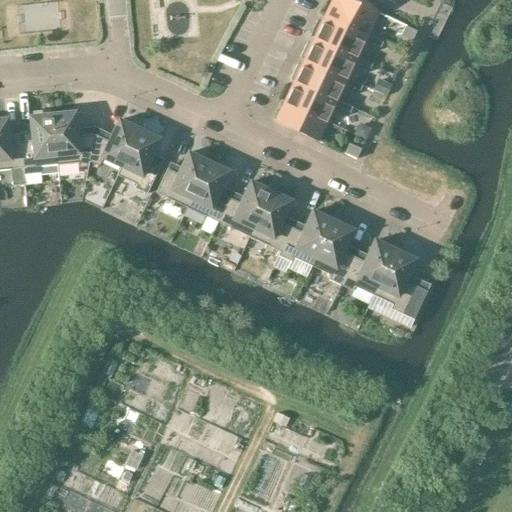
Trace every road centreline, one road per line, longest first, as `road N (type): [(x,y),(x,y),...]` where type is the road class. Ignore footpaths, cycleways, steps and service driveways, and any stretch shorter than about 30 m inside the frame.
road 1 (residential): [(229,120),(432,218)]
road 2 (residential): [(229,120),(276,0)]
road 3 (residential): [(116,66),(229,120)]
